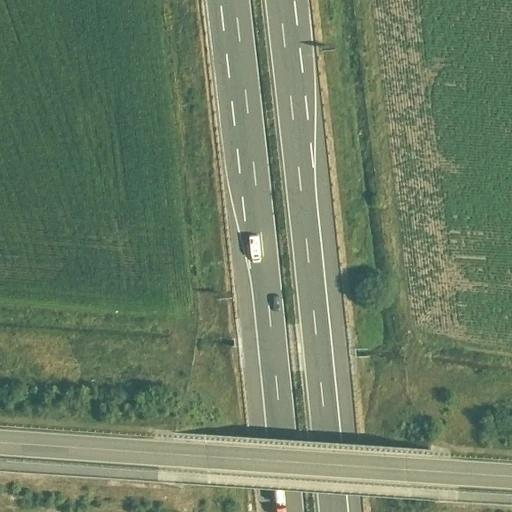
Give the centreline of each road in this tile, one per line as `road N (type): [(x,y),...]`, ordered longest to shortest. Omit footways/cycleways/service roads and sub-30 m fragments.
road 1 (motorway): [(335,511),(278,0)]
road 2 (motorway): [(234,0),(290,511)]
road 3 (tertiary): [(511,476),(0,442)]
